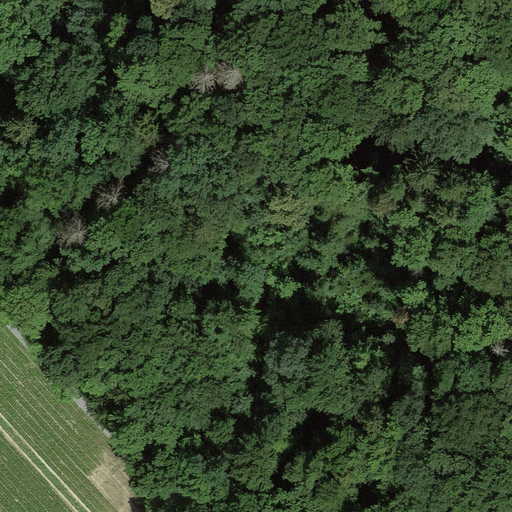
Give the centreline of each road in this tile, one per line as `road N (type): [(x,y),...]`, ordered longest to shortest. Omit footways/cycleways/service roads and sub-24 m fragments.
road 1 (track): [(511,251),(355,200),(239,206),(13,0)]
road 2 (unclassified): [(0,297),(193,511)]
